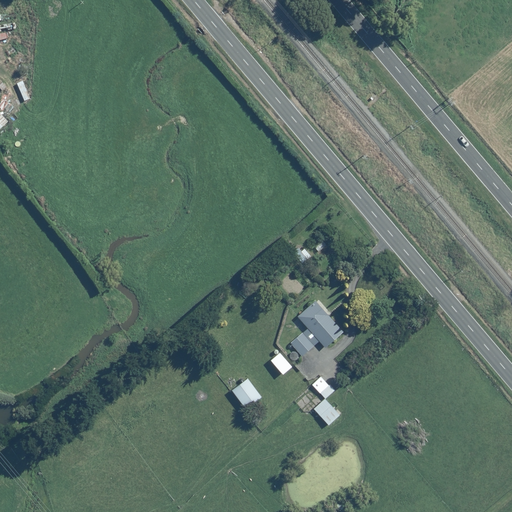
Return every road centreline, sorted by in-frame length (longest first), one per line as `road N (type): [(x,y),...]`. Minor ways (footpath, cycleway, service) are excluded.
road 1 (secondary): [(197,0),(511,372)]
road 2 (tertiary): [(339,0),(511,204)]
